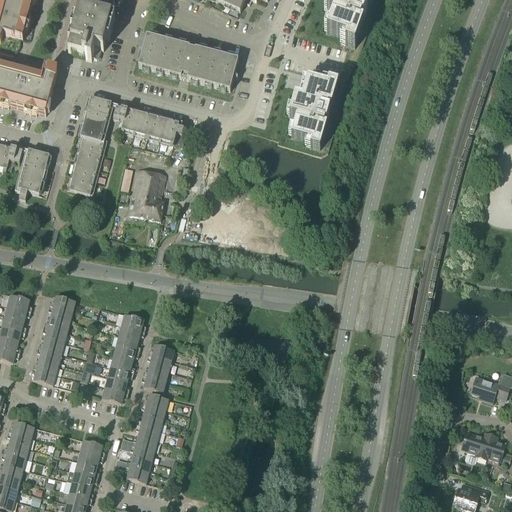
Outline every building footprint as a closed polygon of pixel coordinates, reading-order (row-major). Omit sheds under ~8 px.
[(0,0),(0,108),(2,109),(2,110),(3,110),(9,111),(10,109),(24,112),(25,115),(30,117),(30,118),(31,118),(31,117),(37,118),(38,116),(46,118),(56,81),(57,73),(45,71),(43,80),(14,72),(14,70),(14,69),(13,68),(13,70),(0,66),(0,65),(0,64),(0,43),(0,44),(3,37),(23,42),(25,35),(27,34),(29,29),(30,29),(30,28),(29,28),(30,22),(29,21),(32,7),(35,6),(37,1),(38,0),(37,0),(36,0),(0,0)] [(207,0),(240,15),(244,5),(249,8),(252,3),(256,5),(258,0),(207,0)] [(331,0),(327,15),(333,17),(327,35),(342,41),(343,40),(348,42),(347,46),(345,46),(345,47),(355,50),(363,27),(361,26),(362,23),(363,24),(368,11),(365,10),(366,8),(370,10),(373,0),(331,0)] [(115,11),(82,2),(68,55),(86,60),(85,62),(91,64),(92,61),(96,62),(99,52),(103,54),(115,11)] [(196,52),(147,39),(138,69),(181,81),(182,78),(188,79),(196,52)] [(238,63),(196,52),(188,79),(187,83),(230,94),(238,63)] [(295,99),(289,119),(296,121),(291,139),(307,143),(313,145),(312,149),(310,148),(310,149),(320,152),(327,128),(326,127),(324,127),(325,125),(326,125),(330,112),(327,112),(328,109),(332,110),(338,86),(327,83),(326,88),(323,87),(302,81),(297,99),(295,99)] [(112,107),(91,101),(80,141),(83,141),(69,193),(90,198),(104,146),(101,146),(112,107)] [(114,132),(122,134),(182,150),(187,133),(178,130),(179,127),(132,115),(131,112),(129,114),(127,113),(127,114),(116,111),(113,123),(117,124),(114,132)] [(0,148),(0,170),(11,174),(13,165),(19,167),(22,155),(21,155),(19,152),(17,154),(12,152),(0,148)] [(39,199),(46,172),(49,159),(29,154),(18,193),(21,194),(19,203),(25,204),(28,196),(39,199)] [(129,219),(160,225),(164,206),(160,205),(165,180),(138,174),(129,219)] [(10,299),(7,309),(30,316),(31,311),(28,310),(29,304),(10,299)] [(50,305),(49,310),(72,316),(75,305),(55,300),(54,306),(50,305)] [(30,316),(7,309),(4,320),(24,325),(25,320),(29,321),(30,316)] [(72,316),(49,310),(48,315),(51,316),(50,321),(69,326),(72,316)] [(124,318),(121,329),(144,335),(146,330),(142,329),(144,323),(124,318)] [(22,331),(24,325),(4,320),(1,330),(24,337),(26,331),(22,331)] [(67,337),(69,326),(50,321),(48,326),(45,325),(43,330),(67,337)] [(143,340),(144,335),(121,329),(118,339),(138,345),(139,339),(143,340)] [(23,341),(24,337),(1,330),(0,334),(0,341),(18,346),(20,341),(23,341)] [(64,347),(67,337),(43,330),(42,336),(46,336),(44,342),(64,347)] [(136,350),(138,345),(118,339),(115,350),(139,356),(140,351),(136,350)] [(17,351),(18,346),(0,341),(0,352),(19,357),(20,352),(17,351)] [(61,358),(64,347),(44,342),(43,347),(39,346),(38,351),(61,358)] [(149,353),(148,359),(171,365),(174,354),(154,349),(153,354),(149,353)] [(137,361),(139,356),(115,350),(112,360),(132,366),(134,360),(137,361)] [(58,368),(61,358),(38,351),(36,356),(40,357),(38,363),(58,368)] [(17,362),(19,357),(0,352),(0,363),(12,367),(14,361),(17,362)] [(168,375),(171,365),(148,359),(146,364),(150,365),(148,370),(168,375)] [(131,371),(132,366),(112,360),(109,371),(133,377),(134,372),(131,371)] [(55,378),(58,368),(38,363),(37,368),(34,367),(32,372),(55,378)] [(96,367),(86,364),(84,373),(94,376),(96,367)] [(165,386),(168,375),(148,370),(147,375),(143,374),(142,380),(165,386)] [(132,382),(133,377),(109,371),(107,381),(126,386),(128,381),(132,382)] [(52,389),(55,378),(32,372),(31,377),(34,378),(33,384),(52,389)] [(511,380),(503,377),(500,386),(498,385),(497,388),(475,381),(470,396),(484,401),(483,404),(492,407),(494,400),(505,403),(509,390),(511,390),(511,388),(511,380)] [(162,397),(165,386),(142,380),(141,384),(144,385),(143,391),(146,392),(162,397)] [(125,392),(126,386),(107,381),(104,392),(127,398),(129,393),(125,392)] [(126,403),(127,398),(104,392),(101,403),(121,408),(122,402),(126,403)] [(143,403),(142,408),(165,414),(168,403),(148,398),(147,404),(143,403)] [(162,424),(165,414),(142,408),(140,413),(144,414),(143,419),(162,424)] [(160,435),(162,424),(143,419),(141,425),(138,424),(136,429),(160,435)] [(9,431),(8,436),(31,442),(34,431),(14,426),(13,432),(9,431)] [(157,445),(160,435),(136,429),(135,434),(139,435),(137,440),(157,445)] [(475,466),(477,460),(486,462),(486,461),(508,467),(510,460),(501,457),(505,447),(496,444),(497,441),(484,437),(482,443),(477,441),(478,439),(467,435),(461,453),(467,455),(464,463),(466,465),(472,467),(475,466)] [(28,452),(31,442),(8,436),(7,441),(10,442),(9,447),(28,452)] [(154,456),(157,445),(137,440),(136,445),(132,444),(131,449),(154,456)] [(83,444),(80,455),(103,461),(104,456),(101,455),(102,449),(83,444)] [(26,463),(28,452),(9,447),(7,452),(4,451),(2,456),(26,463)] [(151,466),(154,456),(131,449),(129,454),(133,455),(131,461),(151,466)] [(102,466),(103,461),(80,455),(77,465),(96,471),(98,465),(102,466)] [(23,473),(26,463),(2,456),(1,461),(4,462),(3,468),(23,473)] [(148,477),(151,466),(131,461),(130,466),(126,465),(125,470),(148,477)] [(95,476),(96,471),(77,465),(74,476),(97,482),(99,477),(95,476)] [(0,478),(20,484),(23,473),(3,468),(2,473),(0,472),(0,478)] [(145,488),(148,477),(125,470),(124,475),(127,476),(126,482),(145,488)] [(96,487),(97,482),(74,476),(69,474),(66,485),(71,486),(91,491),(92,486),(96,487)] [(0,489),(17,494),(20,484),(0,478),(0,489)] [(90,497),(91,491),(71,486),(69,497),(92,503),(93,498),(90,497)] [(474,511),(477,503),(484,505),(487,494),(463,487),(461,492),(458,491),(452,508),(462,511),(474,511)] [(0,500),(14,505),(17,494),(0,489),(0,500)] [(90,508),(92,503),(69,497),(66,507),(84,511),(85,511),(87,507),(90,508)] [(0,511),(12,511),(14,505),(0,500),(0,511)]
